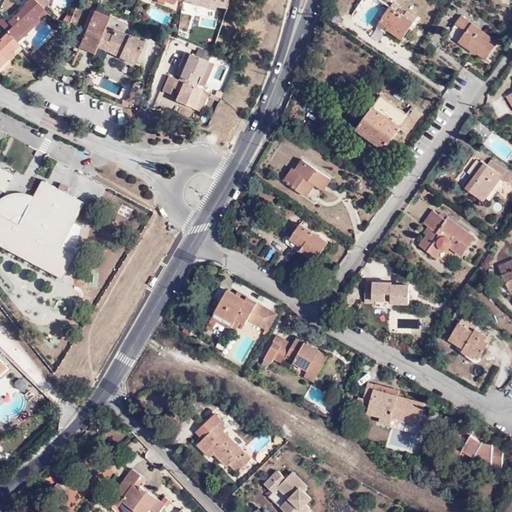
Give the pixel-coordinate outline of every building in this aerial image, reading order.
[(2,18),(0,19),(0,25),(6,32),(12,39),(18,33),(20,34),(33,23),(34,24),(41,18),(38,15),(44,10),(42,8),(34,0),(28,0),(23,4),(25,6),(7,23),(2,18)] [(34,0),(42,8),(49,2),(47,0),(34,0)] [(182,0),(183,1),(190,3),(190,5),(208,8),(207,10),(216,11),(216,8),(224,9),(225,0),(182,0)] [(380,24),(387,29),(401,40),(414,22),(392,7),(380,24)] [(42,19),(48,14),(44,10),(38,15),(41,18),(42,19)] [(103,30),(109,18),(95,11),(78,48),(93,54),(96,47),(133,64),(143,43),(114,30),(112,34),(103,30)] [(486,60),(498,43),(462,16),(456,24),(466,32),(459,42),(486,60)] [(18,33),(12,39),(17,43),(42,19),(41,18),(34,24),(33,23),(20,34),(18,33)] [(386,32),(387,29),(380,24),(378,27),(386,32)] [(0,64),(7,58),(10,61),(17,55),(14,51),(19,46),(17,43),(12,39),(6,32),(0,38),(0,39),(1,41),(0,41),(0,64)] [(211,53),(213,47),(205,43),(202,49),(211,53)] [(207,62),(211,53),(202,49),(198,47),(194,56),(207,62)] [(208,63),(207,62),(194,56),(186,52),(175,75),(179,76),(198,85),(208,63)] [(214,65),(208,63),(198,85),(204,88),(214,65)] [(178,80),(170,76),(163,91),(171,95),(174,89),(179,91),(175,101),(194,109),(203,91),(196,88),(178,80)] [(179,76),(178,80),(196,88),(198,85),(179,76)] [(420,101),(424,95),(413,87),(409,93),(420,101)] [(123,103),(132,105),(138,93),(129,90),(123,103)] [(203,91),(194,109),(200,112),(207,97),(208,93),(203,91)] [(216,101),(217,98),(208,93),(207,97),(216,101)] [(409,116),(382,97),(358,130),(385,148),(400,128),(408,134),(420,117),(412,112),(409,116)] [(347,145),(358,130),(342,118),(331,133),(347,145)] [(308,125),(304,130),(312,135),(315,130),(308,125)] [(284,181),(304,195),(313,183),(316,185),(323,191),(330,180),(303,160),(295,171),(293,169),(284,181)] [(510,184),(511,181),(511,175),(491,160),(486,167),(482,162),(463,187),(483,201),(501,177),(510,184)] [(4,191),(8,184),(12,175),(0,168),(0,190),(0,191),(3,192),(4,191)] [(64,193),(57,189),(40,180),(31,197),(28,204),(16,225),(0,216),(0,246),(60,279),(73,255),(59,247),(83,203),(64,193)] [(60,183),(57,189),(64,193),(67,187),(60,183)] [(313,183),(304,195),(308,198),(316,185),(313,183)] [(28,204),(31,197),(8,184),(4,191),(28,204)] [(444,219),(439,216),(433,211),(424,224),(429,227),(432,230),(427,236),(419,246),(435,258),(441,249),(446,249),(450,247),(462,256),(476,238),(449,218),(446,221),(444,219)] [(315,260),(327,243),(300,224),(290,239),(303,249),(301,251),(315,260)] [(432,230),(429,227),(424,233),(427,236),(432,230)] [(511,288),(511,261),(499,268),(509,290),(511,288)] [(407,311),(409,286),(407,286),(407,280),(401,280),(401,286),(397,286),(397,284),(373,283),(373,285),(366,285),(365,303),(373,304),(373,300),(391,301),(391,310),(407,311)] [(245,325),(248,319),(257,303),(247,297),(246,301),(236,295),(228,290),(216,312),(234,323),(236,320),(240,322),(245,325)] [(246,301),(247,297),(238,292),(236,295),(246,301)] [(248,319),(259,326),(264,318),(258,314),(262,306),(257,303),(248,319)] [(259,326),(269,331),(278,315),(262,306),(258,314),(264,318),(259,326)] [(234,331),(240,322),(236,320),(234,323),(216,312),(207,327),(212,331),(217,322),(234,331)] [(485,341),(487,337),(475,330),(473,332),(459,325),(449,340),(464,349),(462,352),(472,358),(474,356),(479,359),(488,343),(485,341)] [(311,349),(312,346),(297,337),(293,344),(285,339),(283,340),(276,335),(272,342),(280,346),(273,359),(283,364),(286,357),(294,361),(294,362),(308,371),(309,369),(317,375),(328,355),(315,347),(313,350),(311,349)] [(364,364),(361,369),(368,372),(371,367),(364,364)] [(309,369),(308,371),(304,376),(313,381),(317,375),(309,369)] [(424,405),(397,396),(374,389),(375,385),(367,383),(361,406),(369,408),(367,414),(380,418),(379,422),(390,426),(392,418),(418,425),(424,405)] [(374,389),(397,396),(398,392),(375,385),(374,389)] [(180,420),(170,409),(161,419),(171,430),(180,420)] [(222,422),(214,414),(196,432),(203,440),(197,445),(210,457),(214,454),(227,467),(230,464),(237,472),(250,458),(223,431),(225,428),(220,423),(222,422)] [(416,433),(418,425),(392,418),(390,426),(397,428),(399,422),(410,426),(408,431),(416,433)] [(446,448),(470,463),(471,458),(491,460),(490,466),(501,468),(504,446),(481,443),(471,437),(473,432),(460,424),(446,448)] [(471,458),(470,463),(490,466),(491,460),(471,458)] [(134,485),(136,482),(141,475),(132,469),(110,500),(119,506),(123,501),(136,511),(137,511),(159,511),(164,505),(167,507),(171,501),(165,496),(161,501),(140,486),(138,489),(134,485)] [(278,472),(272,478),(280,486),(277,489),(278,489),(289,500),(280,509),(283,511),(302,511),(301,510),(305,505),(310,500),(303,492),(307,488),(292,474),(285,480),(278,472)] [(272,478),(264,486),(273,494),(278,489),(277,489),(280,486),(272,478)] [(58,482),(50,489),(57,496),(65,489),(58,482)] [(123,501),(119,506),(127,511),(135,511),(136,511),(123,501)] [(11,511),(5,503),(0,506),(0,511),(11,511)]
